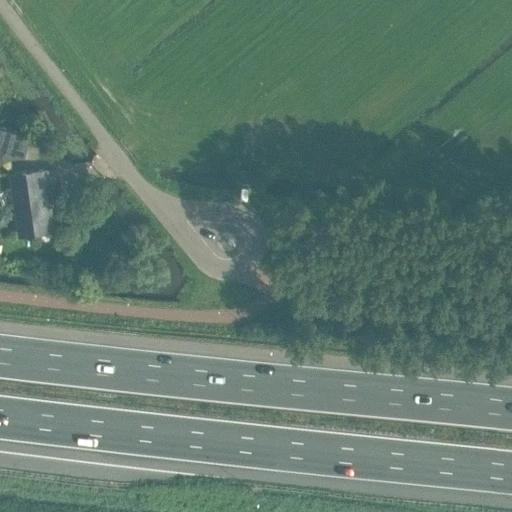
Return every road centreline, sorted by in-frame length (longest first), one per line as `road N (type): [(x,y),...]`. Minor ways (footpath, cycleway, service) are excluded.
road 1 (motorway): [(0,417),(511,472)]
road 2 (motorway): [(511,410),(0,356)]
road 3 (residential): [(0,5),(171,220)]
road 4 (residential): [(239,267),(253,250),(241,217),(171,220)]
